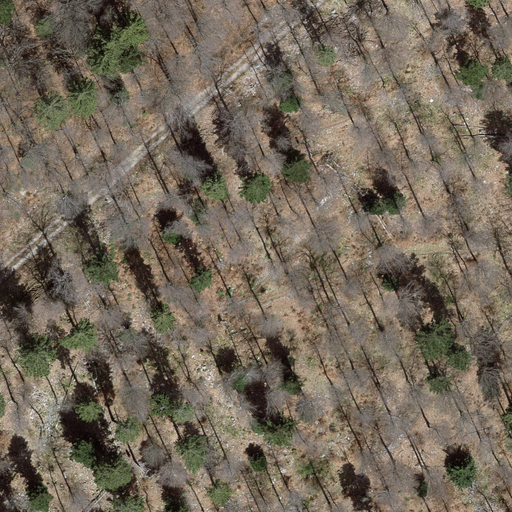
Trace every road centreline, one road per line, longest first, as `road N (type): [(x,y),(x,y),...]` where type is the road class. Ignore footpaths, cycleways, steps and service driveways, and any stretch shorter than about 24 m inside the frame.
road 1 (track): [(351,0),(136,174)]
road 2 (track): [(136,174),(0,284)]
